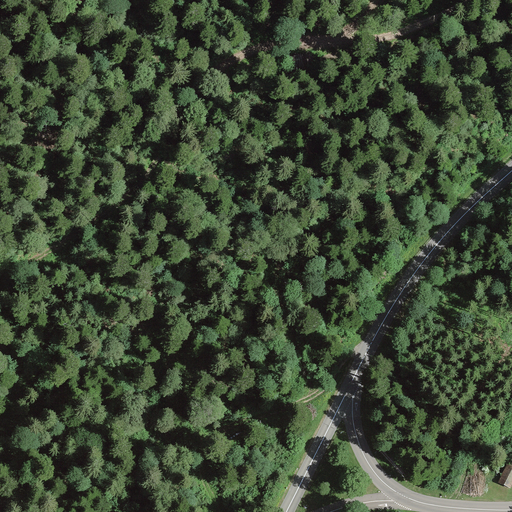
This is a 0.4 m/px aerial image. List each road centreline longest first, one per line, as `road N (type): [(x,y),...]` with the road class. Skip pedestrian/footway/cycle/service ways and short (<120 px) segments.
road 1 (track): [(474,0),(379,39),(278,48),(212,77),(111,214),(0,278)]
road 2 (secondary): [(511,173),(430,251),(350,384)]
road 3 (secondary): [(350,384),(286,511)]
road 4 (tertiary): [(410,499),(365,459),(350,384)]
